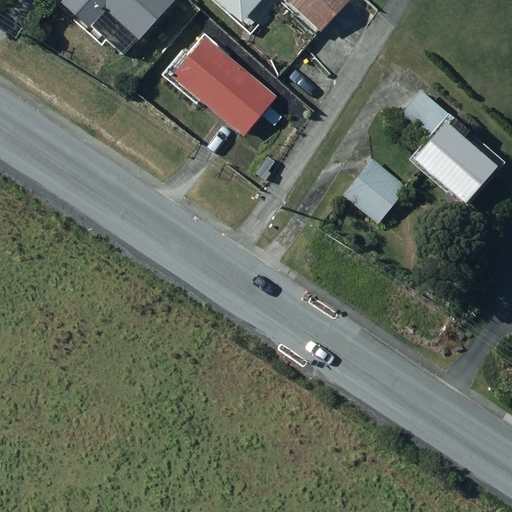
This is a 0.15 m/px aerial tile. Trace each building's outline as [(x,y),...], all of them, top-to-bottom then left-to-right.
[(53,0),(51,2),(82,30),(99,10),(134,40),(169,0),(53,0)] [(234,0),(246,10),(254,0),(280,0),(316,31),(342,0),(234,0)] [(180,10),(187,16),(195,8),(188,1),(180,10)] [(166,75),(239,137),(272,97),(199,35),(166,75)] [(403,159),(458,203),(489,165),(456,138),(462,131),(448,120),(450,118),(416,90),(396,114),(422,136),(403,159)] [(264,157),(256,168),(263,173),(271,163),(264,157)] [(338,196),(374,224),(403,187),(367,158),(338,196)] [(441,302),(447,307),(451,301),(445,297),(441,302)]
